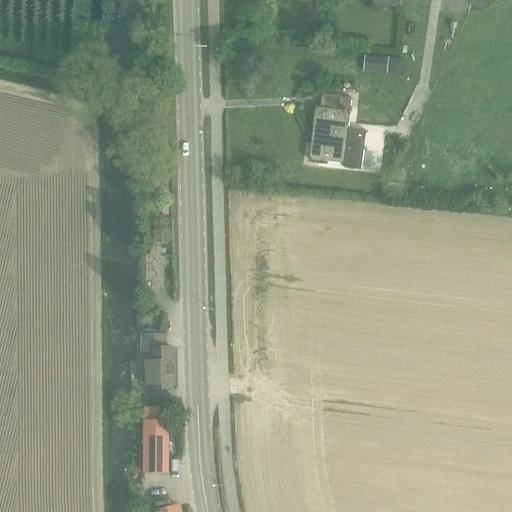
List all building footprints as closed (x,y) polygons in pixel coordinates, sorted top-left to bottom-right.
[(400,0),(374,0),(374,5),(400,8),(400,0)] [(471,0),(470,7),(484,9),(486,0),(471,0)] [(331,48),(331,50),(368,53),(368,52),(369,44),(332,41),(331,48)] [(342,167),(362,170),(366,131),(349,129),(353,99),(322,95),(320,109),(316,108),(309,160),(343,165),(342,167)] [(388,184),(386,198),(423,202),(425,188),(388,184)] [(154,233),(153,245),(173,245),(172,234),(154,233)] [(165,335),(140,336),(141,363),(147,363),(147,390),(174,389),(173,349),(165,349),(165,335)] [(169,407),(143,407),(143,422),(143,438),(143,474),(149,474),(169,474),(169,469),(169,422),(169,407)]
